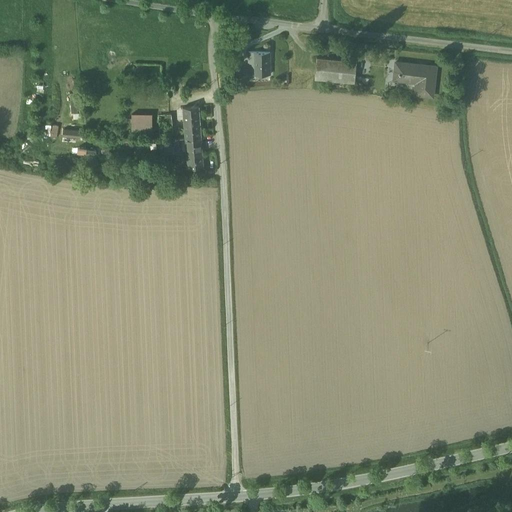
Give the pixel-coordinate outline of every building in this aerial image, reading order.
[(270,72),(270,51),(249,51),(249,72),(270,72)] [(357,61),(317,57),(315,78),(355,82),(357,61)] [(130,61),(120,70),(125,76),(136,67),(130,61)] [(436,67),(396,62),(394,80),(416,82),(415,94),(433,96),(436,67)] [(168,106),(157,107),(158,115),(169,114),(168,106)] [(199,106),(183,108),(185,138),(201,136),(199,106)] [(151,135),(151,113),(131,113),(131,135),(151,135)] [(169,114),(158,115),(160,134),(167,134),(167,137),(173,137),(171,114),(169,114)] [(81,130),(63,128),(62,134),(76,136),(80,136),(81,130)] [(201,136),(185,138),(187,152),(202,151),(201,136)] [(158,141),(149,141),(149,149),(161,150),(161,146),(158,146),(158,141)] [(174,142),(164,142),(164,147),(168,147),(168,153),(174,153),(174,142)] [(202,151),(187,152),(188,167),(204,166),(202,151)]
